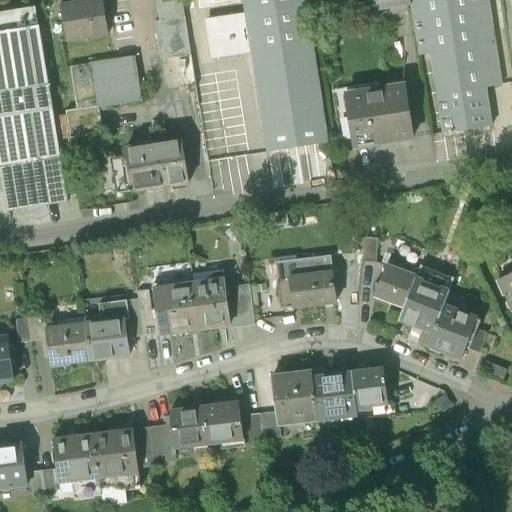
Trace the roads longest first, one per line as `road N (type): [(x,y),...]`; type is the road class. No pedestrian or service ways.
road 1 (residential): [(0,419),(64,409),(306,339),(379,348),(511,404)]
road 2 (residential): [(511,163),(0,242)]
road 3 (residential): [(511,415),(294,511)]
